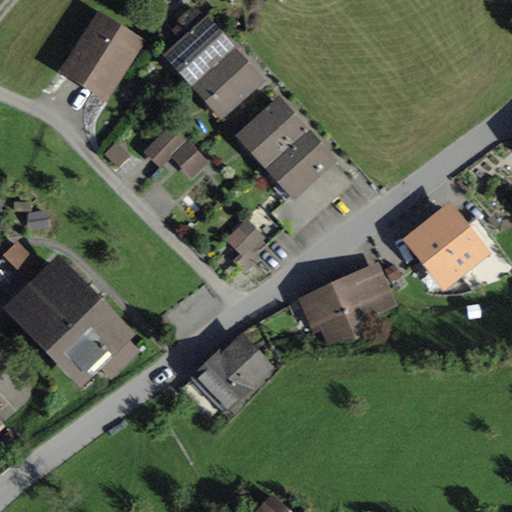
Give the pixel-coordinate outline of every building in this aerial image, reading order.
[(183,66),(198,83),(236,49),(235,47),(230,51),(223,43),(225,40),(217,31),(214,33),(195,12),(189,12),(180,21),(180,27),(175,31),(185,42),(175,51),(186,63),(183,66)] [(99,19),(66,71),(105,96),(118,75),(112,71),(132,39),(99,19)] [(238,50),(236,49),(198,83),(214,100),(217,97),(228,109),(258,82),(250,72),(252,70),(244,60),(241,63),(233,54),(238,50)] [(257,147),(271,163),(306,131),(305,130),(301,133),(294,125),(298,121),(290,111),(287,114),(278,104),(248,131),(260,145),(257,147)] [(171,129),(148,152),(161,165),(183,141),(171,129)] [(320,172),(331,162),(330,162),(322,152),(324,150),(316,140),(311,145),(304,137),(308,133),(306,131),(271,163),(285,179),(288,176),(300,190),(308,183),(320,172)] [(186,144),(174,156),(192,175),(205,163),(186,144)] [(331,162),(320,172),(338,192),(351,181),(332,160),(330,162),(331,162)] [(326,203),(338,192),(320,172),(308,183),(326,203)] [(300,190),(295,194),(314,214),(326,203),(308,183),(300,190)] [(292,234),(314,214),(295,194),(273,214),(292,234)] [(441,293),(495,258),(457,201),(404,235),(441,293)] [(242,228),(228,242),(243,257),(237,262),(246,271),(258,260),(249,251),(261,239),(253,231),(250,235),(242,228)] [(124,335),(58,268),(19,306),(47,334),(42,339),(62,360),(68,355),(85,373),(124,335)] [(364,324),(361,319),(394,303),(381,273),(306,306),(316,327),(324,324),(332,340),(355,337),(352,330),(364,324)] [(241,342),(199,381),(226,408),(241,394),(244,397),(250,392),(248,390),(269,370),(241,342)] [(272,509),(269,511),(288,511),(274,498),(268,505),(272,509)]
